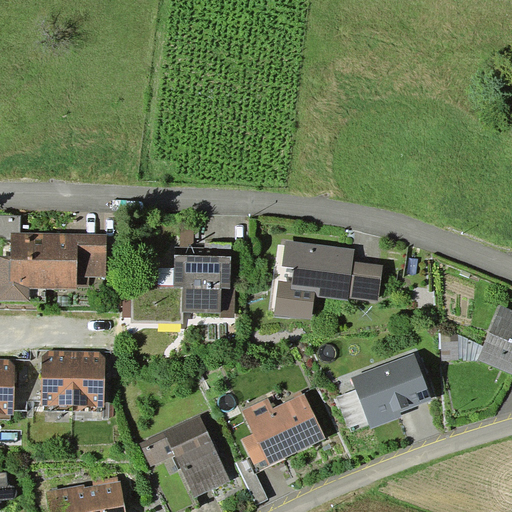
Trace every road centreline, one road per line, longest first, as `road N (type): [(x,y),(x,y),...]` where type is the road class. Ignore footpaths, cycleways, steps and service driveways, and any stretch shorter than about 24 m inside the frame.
road 1 (residential): [(511,265),(402,226),(291,207),(0,200)]
road 2 (residential): [(284,511),(413,450),(511,421)]
